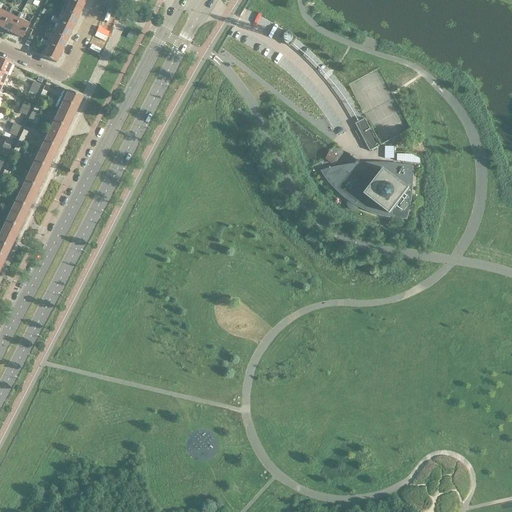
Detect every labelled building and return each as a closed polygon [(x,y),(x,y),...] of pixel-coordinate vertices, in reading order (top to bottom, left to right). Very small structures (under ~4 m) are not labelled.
[(83,5),(71,0),(65,0),(66,1),(58,19),(52,16),(51,18),(72,28),(83,5)] [(20,14),(19,13),(16,18),(0,10),(0,7),(2,4),(0,3),(0,27),(11,33),(20,14)] [(11,33),(14,34),(21,38),(29,23),(20,18),(22,15),(20,14),(11,33)] [(40,41),(61,51),(72,28),(51,18),(50,20),(56,23),(47,41),(41,39),(40,41)] [(290,46),(296,38),(288,32),(282,39),(290,46)] [(45,46),(40,55),(56,63),(61,51),(40,41),(39,43),(45,46)] [(0,58),(0,71),(7,75),(12,64),(0,58)] [(31,85),(29,91),(36,94),(39,89),(31,85)] [(42,103),(47,92),(42,89),(37,100),(42,103)] [(71,117),(81,97),(69,91),(68,91),(67,90),(62,101),(58,110),(71,117)] [(37,100),(31,112),(36,114),(42,103),(37,100)] [(21,106),(19,112),(26,115),(29,110),(21,106)] [(58,110),(48,130),(62,136),(71,117),(58,110)] [(31,112),(27,120),(36,125),(39,119),(35,116),(36,114),(31,112)] [(361,121),(355,124),(370,151),(379,146),(365,119),(361,121)] [(11,127),(8,133),(16,137),(19,131),(11,127)] [(23,143),(28,132),(23,129),(18,140),(23,143)] [(48,130),(39,150),(52,157),(62,136),(48,130)] [(18,140),(12,152),(17,154),(23,143),(18,140)] [(386,145),(387,158),(396,158),(395,145),(386,145)] [(342,154),(344,149),(334,146),(332,151),(342,154)] [(1,148),(0,150),(0,154),(6,157),(9,152),(1,148)] [(34,161),(30,169),(43,175),(52,157),(39,150),(37,154),(33,153),(31,159),(34,161)] [(347,165),(320,171),(322,174),(327,180),(348,201),(347,202),(347,205),(348,207),(349,209),(351,210),(354,210),(356,210),(359,207),(383,217),(407,220),(410,205),(413,170),(413,166),(397,164),(360,163),(353,157),(347,165)] [(0,179),(4,181),(9,172),(4,169),(0,176),(0,179)] [(30,169),(20,189),(34,196),(43,175),(30,169)] [(20,189),(10,209),(24,216),(34,196),(20,189)] [(10,209),(1,229),(15,236),(24,216),(10,209)] [(8,250),(15,236),(1,229),(0,231),(0,253),(5,256),(8,250)] [(78,377),(75,384),(90,391),(93,384),(78,377)]
